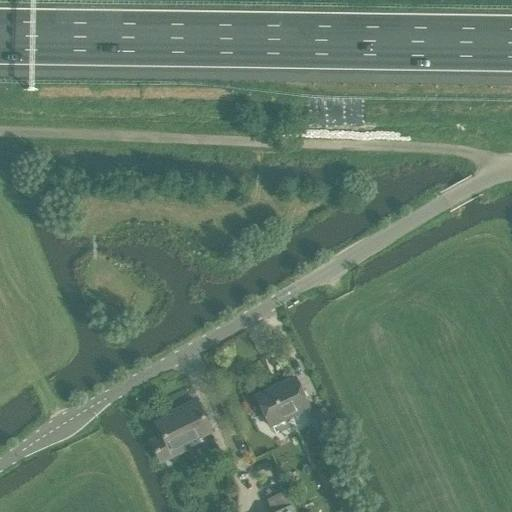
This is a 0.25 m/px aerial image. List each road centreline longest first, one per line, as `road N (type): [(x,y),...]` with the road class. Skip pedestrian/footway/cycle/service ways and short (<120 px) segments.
road 1 (unclassified): [(0,465),(505,169)]
road 2 (motorway): [(0,36),(511,43)]
road 3 (track): [(505,169),(435,151),(0,133)]
